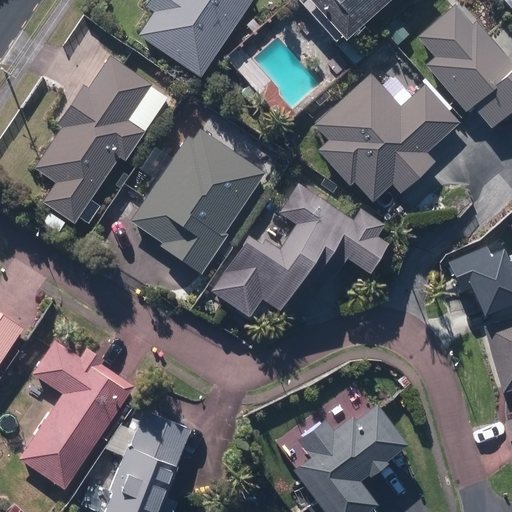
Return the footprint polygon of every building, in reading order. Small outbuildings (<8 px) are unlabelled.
[(252,0),(160,0),(141,30),(205,72),(252,0)] [(312,0),(343,35),(381,0),(312,0)] [(511,0),(503,0),(510,9),(511,7),(511,0)] [(511,54),(480,17),(474,23),(456,2),(418,33),(436,54),(427,62),(467,110),(474,104),(493,125),(509,112),(511,115),(511,54)] [(75,222),(88,201),(89,202),(165,89),(111,53),(35,166),(57,180),(43,201),(75,222)] [(437,157),(432,151),(437,146),(436,145),(464,120),(429,81),(401,105),(372,72),(315,122),(330,139),(320,148),(351,183),(358,177),(376,197),(392,183),(398,191),(437,157)] [(200,269),(267,170),(201,126),(134,224),(200,269)] [(371,268),(389,239),(379,232),(386,222),(361,205),(354,216),(332,202),(299,180),(280,209),(297,220),(281,245),(266,236),(263,240),(249,231),(212,287),(251,313),(265,292),(282,303),(312,257),(336,273),(349,253),(371,268)] [(475,286),(484,310),(511,299),(511,255),(510,251),(493,257),(489,245),(451,260),(462,291),(475,286)] [(0,360),(23,327),(0,311),(0,360)] [(511,416),(505,419),(511,444),(511,315),(482,325),(501,387),(511,383),(511,416)] [(18,457),(64,487),(133,385),(101,364),(104,360),(86,348),(80,357),(54,340),(32,373),(62,393),(18,457)] [(311,456),(293,470),(314,497),(305,504),(311,511),(366,511),(371,507),(351,482),(358,476),(400,443),(373,407),(353,422),(349,418),(332,432),(322,420),(298,439),(308,453),(311,456)] [(102,511),(103,511),(169,511),(175,499),(162,493),(189,429),(144,409),(129,447),(127,446),(109,487),(112,489),(102,511)] [(250,479),(268,501),(276,494),(258,473),(250,479)]
